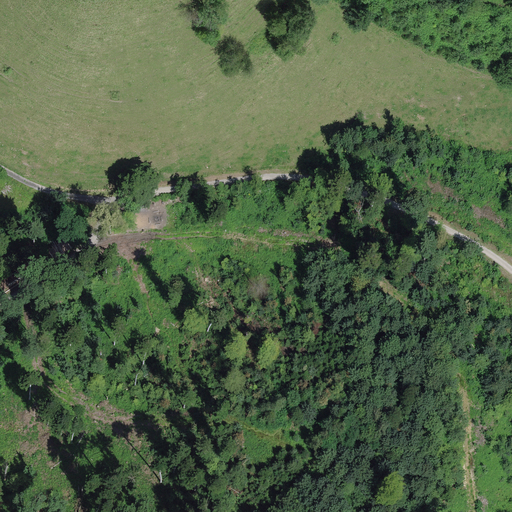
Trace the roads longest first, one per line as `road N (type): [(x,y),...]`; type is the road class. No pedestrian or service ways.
road 1 (track): [(0,306),(80,253),(122,196),(266,177),(315,179),(382,197),(511,268)]
road 2 (track): [(0,169),(38,189),(122,196)]
